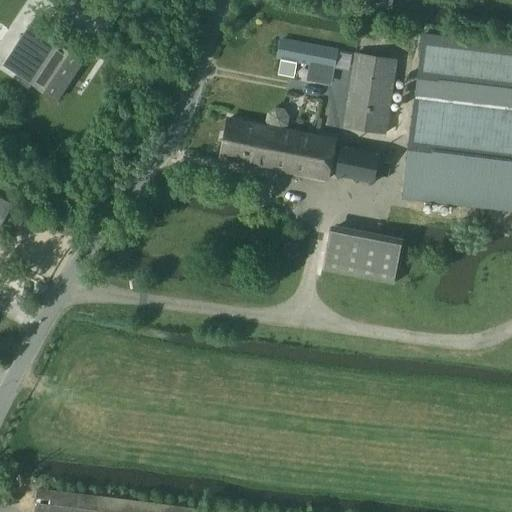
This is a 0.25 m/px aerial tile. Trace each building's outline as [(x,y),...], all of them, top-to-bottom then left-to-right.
[(61,0),(81,12),(88,0),(61,0)] [(58,99),(71,78),(83,61),(43,34),(36,43),(30,39),(23,49),(30,53),(22,65),(16,73),(31,83),(57,100),(58,99)] [(511,45),(423,34),(403,195),(511,208),(511,45)] [(337,49),(280,39),(276,60),(314,67),(311,79),(331,83),(337,49)] [(385,133),(396,60),(355,53),(344,126),(385,133)] [(279,128),(286,125),(288,117),(283,111),(276,109),(269,113),(267,121),(272,127),(229,119),(221,158),(328,179),(336,139),(279,128)] [(374,182),(380,154),(342,146),(336,175),(374,182)] [(0,228),(8,214),(13,205),(0,197),(0,228)] [(393,284),(401,244),(332,230),(323,270),(393,284)] [(195,511),(195,510),(37,490),(34,511),(195,511)]
